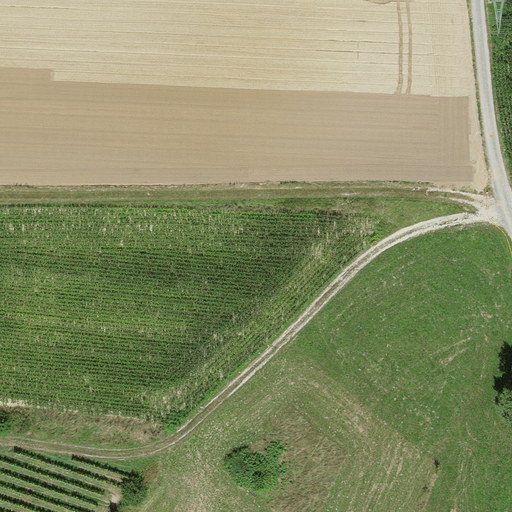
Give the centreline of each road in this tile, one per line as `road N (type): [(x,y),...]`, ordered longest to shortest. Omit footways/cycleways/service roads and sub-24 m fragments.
road 1 (track): [(511,221),(455,220),(401,233),(183,431),(145,450),(0,442)]
road 2 (track): [(476,0),(487,148),(511,223)]
